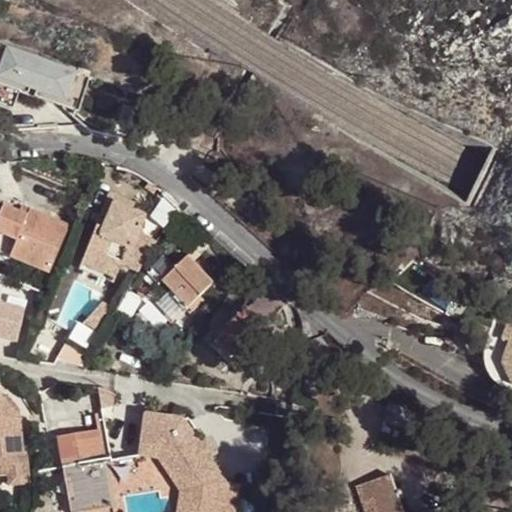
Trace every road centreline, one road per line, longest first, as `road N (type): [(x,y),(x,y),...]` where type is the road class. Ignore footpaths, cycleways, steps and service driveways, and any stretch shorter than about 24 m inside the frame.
road 1 (residential): [(0,147),(63,144),(152,164),(436,405),(511,425)]
road 2 (residential): [(0,368),(255,399)]
